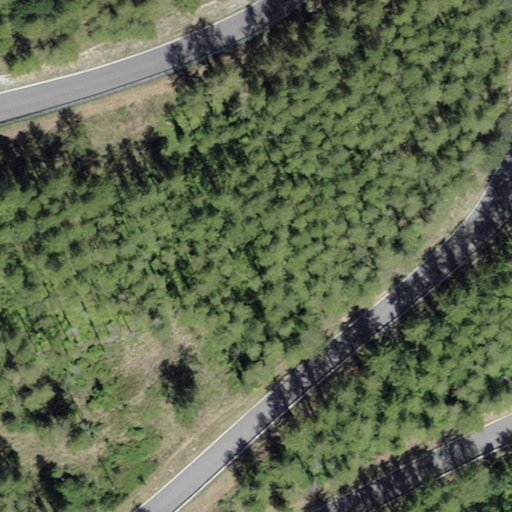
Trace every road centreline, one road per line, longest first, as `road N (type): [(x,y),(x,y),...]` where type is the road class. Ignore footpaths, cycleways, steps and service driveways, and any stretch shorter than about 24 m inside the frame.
road 1 (unclassified): [(511,174),(487,214),(428,275),(154,511)]
road 2 (unclassified): [(0,106),(156,61),(280,0)]
road 3 (unclassified): [(340,511),(511,428)]
